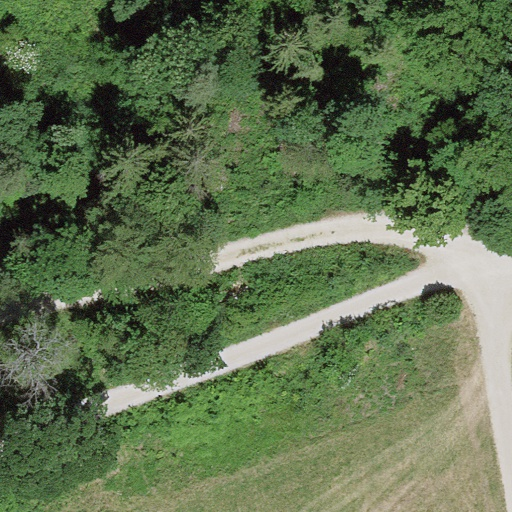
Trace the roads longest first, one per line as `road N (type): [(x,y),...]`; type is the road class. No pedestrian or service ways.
road 1 (track): [(477,281),(0,461)]
road 2 (track): [(477,281),(417,225),(0,289)]
road 3 (track): [(477,281),(511,443)]
